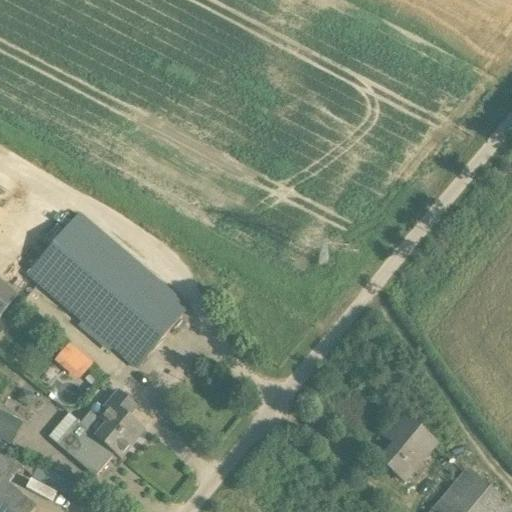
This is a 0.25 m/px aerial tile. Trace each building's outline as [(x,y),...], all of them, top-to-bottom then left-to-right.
[(137,371),(189,310),(79,216),(27,277),(137,371)] [(0,320),(18,299),(0,284),(0,320)] [(70,343),(54,363),(80,383),(95,363),(70,343)] [(68,417),(115,457),(121,462),(144,434),(128,420),(136,410),(117,394),(96,419),(105,427),(95,439),(68,416),(68,417)] [(19,424),(0,413),(0,439),(9,444),(19,424)] [(115,457),(68,417),(48,440),(95,480),(115,457)] [(380,463),(405,484),(436,446),(402,418),(390,433),(399,441),(380,463)] [(7,487),(22,470),(15,464),(0,451),(0,511),(33,511),(35,511),(7,487)] [(15,464),(22,470),(30,477),(39,466),(24,453),(15,464)] [(508,511),(511,509),(467,472),(433,511),(508,511)]
